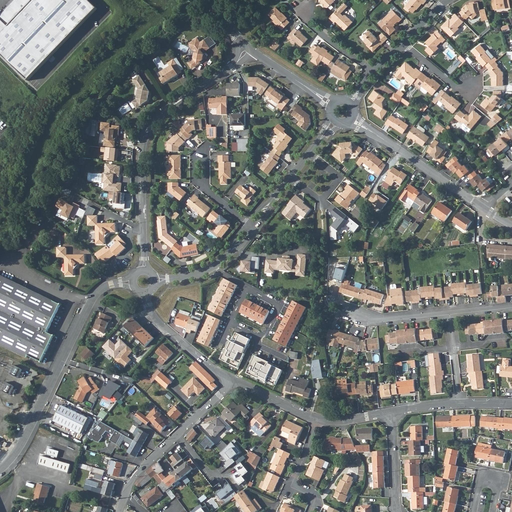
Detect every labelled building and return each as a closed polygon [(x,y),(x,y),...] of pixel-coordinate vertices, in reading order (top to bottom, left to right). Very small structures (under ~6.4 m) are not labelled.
[(0,51),(31,82),(100,9),(90,0),(22,0),(23,1),(21,4),(18,1),(17,3),(19,4),(8,16),(6,13),(0,21),(0,51)] [(405,6),(404,8),(407,11),(409,11),(410,10),(412,12),(417,7),(417,8),(422,3),(423,4),(426,0),(409,0),(405,6)] [(491,0),(493,9),(498,9),(505,8),(505,9),(507,8),(511,8),(509,0),(491,0)] [(329,18),(335,22),(337,20),(339,23),(338,24),(345,30),(353,21),(345,14),(344,15),(341,13),(348,6),(345,2),(329,18)] [(460,13),(467,20),(470,17),(473,19),(477,15),(477,13),(480,12),(478,2),(475,3),(474,2),(470,3),(470,4),(468,5),(465,7),(466,8),(464,10),(463,9),(460,13)] [(268,14),(274,20),(273,21),(282,29),(289,22),(286,19),(287,17),(283,13),(282,14),(281,13),(281,12),(276,7),(273,9),(270,12),(268,14)] [(379,24),(387,32),(391,35),(396,29),(393,26),(397,22),(398,23),(402,19),(393,10),(379,24)] [(448,20),(441,27),(451,37),(459,29),(458,28),(464,22),(456,13),(452,17),(453,18),(450,20),(449,22),(448,20)] [(289,35),(291,37),(291,38),(301,46),(308,39),(298,30),(297,31),(295,28),(289,35)] [(364,35),(367,38),(366,39),(364,40),(368,44),(369,45),(368,47),(373,52),(380,44),(381,45),(388,38),(382,32),(377,38),(369,30),(364,35)] [(438,31),(435,35),(434,34),(426,42),(430,46),(429,48),(428,47),(425,50),(431,56),(439,48),(437,46),(441,42),(442,43),(446,39),(438,31)] [(190,43),(194,50),(195,50),(196,51),(195,51),(194,57),(195,58),(190,61),(190,64),(191,65),(194,66),(198,64),(198,62),(203,59),(204,53),(203,51),(206,49),(206,50),(211,48),(210,47),(217,43),(210,36),(201,41),(199,37),(190,43)] [(272,48),(275,50),(280,44),(278,42),(277,42),(272,48)] [(322,48),(318,45),(317,46),(314,44),(309,51),(313,53),(312,54),(314,56),(311,60),(318,65),(321,61),(322,59),(329,64),(332,61),(335,56),(328,51),(327,52),(322,48)] [(485,65),(488,68),(495,62),(497,60),(494,56),(491,59),(485,52),(485,51),(479,44),(472,51),(476,57),(476,58),(480,62),(480,61),(484,65),(485,65)] [(161,73),(163,77),(161,78),(164,83),(178,74),(178,73),(181,70),(174,59),(168,63),(171,66),(161,73)] [(334,69),(343,75),(342,77),(347,80),(353,71),(349,69),(351,67),(339,59),(336,63),(332,61),(329,64),(327,67),(332,71),(334,69)] [(410,83),(413,80),(415,81),(422,72),(416,68),(414,70),(411,67),(412,66),(406,61),(397,72),(398,72),(396,75),(401,79),(404,75),(408,78),(406,80),(410,83)] [(488,68),(490,71),(492,74),(493,76),(493,78),(492,78),(492,86),(503,85),(503,72),(497,65),(498,65),(496,62),(495,62),(488,68)] [(332,72),(341,78),(342,77),(343,75),(334,69),(332,71),(332,72)] [(425,93),(426,93),(428,91),(433,95),(441,85),(434,80),(433,81),(429,77),(428,78),(422,72),(415,81),(413,83),(420,88),(422,86),(423,86),(421,88),(421,90),(425,93)] [(133,79),(137,85),(139,89),(141,92),(140,96),(137,98),(134,100),(134,103),(136,106),(138,107),(141,105),(142,105),(149,100),(149,99),(148,98),(149,95),(150,94),(151,91),(146,84),(146,85),(143,81),(140,75),(133,79)] [(263,94),(270,83),(259,77),(249,77),(250,86),(257,86),(259,88),(257,91),(263,94)] [(236,84),(228,84),(228,96),(240,96),(241,85),(240,83),(236,83),(236,84)] [(282,110),(289,100),(284,95),(285,94),(280,91),(279,92),(276,89),(270,86),(265,93),(269,96),(279,103),(277,106),(282,110)] [(443,89),(433,101),(436,103),(439,99),(446,105),(446,106),(454,113),(462,103),(455,98),(454,99),(443,89)] [(376,102),(378,109),(375,113),(382,119),(388,111),(384,109),(383,102),(386,97),(375,90),(369,98),(373,101),(374,100),(376,101),(376,102)] [(494,91),(494,95),(489,100),(487,98),(481,105),(490,112),(495,105),(497,106),(503,99),(500,97),(501,95),(501,91),(494,91)] [(397,93),(396,92),(391,98),(400,103),(401,101),(404,98),(402,96),(398,93),(397,93)] [(218,114),(228,114),(228,111),(228,108),(228,96),(223,96),(223,97),(218,97),(218,98),(210,98),(210,108),(218,108),(218,114)] [(302,108),(296,104),(292,109),(294,111),(291,115),(300,121),(297,124),(305,131),(310,124),(309,115),(301,109),(302,108)] [(455,117),(460,121),(461,120),(464,123),(467,125),(468,124),(472,128),(481,116),(474,110),(469,116),(467,114),(466,115),(461,110),(455,117)] [(245,114),(232,114),(232,126),(245,126),(245,114)] [(386,124),(390,127),(392,124),(394,125),(394,127),(403,133),(409,125),(398,118),(392,115),(386,124)] [(179,121),(174,124),(181,131),(185,135),(188,139),(189,139),(192,136),(190,134),(194,131),(203,130),(202,119),(189,121),(190,122),(184,128),(180,123),(181,122),(179,121)] [(102,130),(106,131),(106,134),(108,137),(105,138),(105,144),(114,145),(114,140),(115,139),(114,137),(115,134),(119,134),(120,126),(113,125),(113,127),(110,127),(110,123),(102,122),(102,130)] [(469,131),(472,128),(468,124),(467,125),(464,123),(462,125),(463,126),(462,127),(467,131),(468,130),(469,131)] [(433,129),(438,133),(442,126),(438,124),(433,129)] [(285,130),(279,125),(274,130),(274,132),(279,136),(275,141),(278,142),(274,146),(275,148),(282,154),(286,148),(285,147),(292,139),(284,132),(285,130)] [(408,135),(412,138),(412,137),(415,139),(417,140),(424,145),(429,136),(424,133),(417,128),(414,126),(408,135)] [(207,128),(208,137),(218,137),(217,127),(207,128)] [(188,139),(181,131),(178,134),(177,134),(168,143),(168,151),(180,151),(180,148),(182,146),(181,145),(182,144),(183,145),(186,142),(185,142),(188,139)] [(495,142),(502,150),(508,145),(506,142),(509,139),(504,133),(500,136),(501,137),(495,142)] [(239,151),(249,151),(249,139),(239,139),(239,149),(239,151)] [(436,139),(427,151),(435,156),(436,157),(437,157),(438,157),(437,159),(442,162),(446,156),(444,155),(447,151),(442,147),(442,145),(438,143),(439,141),(436,139)] [(495,142),(489,147),(490,148),(487,150),(492,156),(495,154),(496,155),(502,150),(495,142)] [(340,161),(342,160),(345,157),(344,153),(352,153),(352,152),(357,155),(362,149),(358,146),(357,147),(350,144),(340,144),(340,145),(341,147),(338,151),(337,150),(333,155),(340,161)] [(275,148),(272,152),(276,155),(279,157),(282,154),(275,148)] [(365,150),(357,160),(361,163),(362,161),(374,171),(378,175),(385,164),(382,162),(382,161),(375,156),(374,157),(373,156),(374,154),(370,151),(369,153),(365,150)] [(280,158),(279,157),(276,155),(272,152),(269,155),(270,156),(260,168),(268,174),(273,168),(272,167),(274,165),(275,166),(278,162),(277,162),(280,158)] [(182,167),(182,155),(170,155),(170,168),(169,169),(169,173),(170,175),(170,179),(182,179),(182,169),(181,170),(181,167),(182,167)] [(230,155),(219,155),(219,162),(220,162),(220,168),(221,169),(221,170),(220,170),(220,178),(221,178),(221,184),(227,184),(227,179),(232,178),(232,162),(229,162),(230,155)] [(450,160),(453,164),(451,166),(453,168),(456,172),(457,171),(463,166),(459,160),(460,159),(457,156),(450,160)] [(117,165),(107,164),(106,174),(104,173),(103,182),(105,182),(104,189),(121,191),(121,183),(115,183),(113,182),(114,175),(116,175),(119,175),(120,167),(117,166),(117,165)] [(457,171),(462,177),(467,173),(469,176),(475,171),(473,168),(470,170),(465,164),(463,166),(457,171)] [(384,181),(390,185),(391,186),(395,180),(401,184),(407,175),(402,172),(402,173),(394,168),(392,171),(391,170),(390,170),(389,170),(389,171),(388,172),(389,172),(390,173),(384,181)] [(469,176),(472,180),(471,180),(476,186),(478,184),(484,180),(479,174),(478,174),(475,171),(469,176)] [(478,184),(483,190),(486,188),(488,191),(495,186),(492,183),(491,183),(486,178),(484,180),(478,184)] [(384,181),(382,185),(387,190),(390,185),(384,181)] [(179,183),(169,183),(169,192),(180,201),(187,193),(179,187),(179,183)] [(354,199),(359,193),(348,184),(345,188),(346,189),(342,194),(343,194),(341,197),(340,195),(339,194),(334,199),(344,207),(348,202),(350,202),(353,198),(354,199)] [(241,201),(247,206),(252,200),(250,199),(256,191),(251,187),(248,190),(241,185),(236,192),(243,198),(241,201)] [(406,201),(408,197),(414,202),(421,192),(410,185),(400,198),(405,202),(406,201)] [(125,192),(110,191),(109,197),(114,198),(113,207),(125,208),(125,201),(124,201),(125,192)] [(412,206),(418,210),(419,209),(424,212),(432,200),(424,195),(425,194),(421,192),(414,202),(412,205),(412,206)] [(375,193),(370,201),(382,210),(390,199),(383,195),(381,197),(379,195),(379,196),(375,193)] [(199,198),(195,195),(187,205),(203,217),(211,209),(204,203),(203,204),(201,203),(201,202),(198,199),(199,198)] [(301,200),(295,195),(288,205),(282,213),(290,220),(296,212),(304,218),(310,210),(303,203),(300,201),(301,200)] [(71,203),(61,199),(57,207),(66,211),(63,216),(74,221),(77,215),(80,208),(81,205),(76,203),(74,205),(70,204),(71,203)] [(432,213),(445,222),(452,211),(440,202),(432,213)] [(336,207),(331,213),(335,216),(334,217),(337,219),(331,227),(331,239),(337,239),(337,232),(341,227),(342,228),(345,223),(351,227),(350,228),(354,232),(359,225),(350,218),(348,221),(344,218),(347,215),(336,207)] [(87,212),(80,208),(77,215),(84,218),(87,212)] [(214,232),(221,238),(229,228),(229,223),(229,222),(221,216),(221,217),(217,214),(214,211),(207,219),(210,222),(212,220),(219,226),(214,232)] [(454,222),(466,231),(472,221),(460,213),(454,222)] [(89,226),(96,226),(98,223),(98,215),(89,215),(89,226)] [(177,243),(178,242),(168,234),(167,218),(166,217),(160,217),(160,221),(159,221),(159,238),(172,248),(177,243)] [(410,229),(414,232),(419,225),(415,222),(410,229)] [(96,231),(104,223),(98,223),(96,226),(96,231)] [(96,231),(97,243),(99,244),(102,244),(103,242),(105,242),(105,235),(109,232),(117,232),(116,223),(104,223),(96,231)] [(117,243),(111,248),(115,254),(117,256),(126,247),(124,245),(127,243),(119,234),(114,239),(117,243)] [(181,246),(177,243),(172,248),(172,249),(176,253),(175,253),(180,257),(181,256),(183,256),(183,257),(199,254),(198,245),(183,247),(181,246)] [(487,256),(496,257),(505,258),(511,259),(511,246),(506,246),(497,245),(488,244),(488,246),(487,256)] [(108,245),(96,253),(103,263),(115,254),(111,248),(108,245)] [(57,256),(65,257),(67,254),(67,246),(57,246),(57,256)] [(65,262),(73,254),(67,254),(65,257),(65,262)] [(65,262),(65,273),(67,275),(71,274),(72,273),(74,273),(74,266),(77,262),(85,262),(85,254),(73,254),(65,262)] [(297,271),(305,272),(307,255),(299,254),(298,263),(294,263),(294,260),(290,260),(290,256),(285,256),(284,259),(280,259),(279,261),(267,260),(266,272),(274,273),(274,269),(297,271)] [(241,266),(236,269),(239,273),(242,272),(251,272),(251,268),(258,269),(259,258),(252,257),(251,262),(242,261),(241,266)] [(0,344),(6,347),(26,358),(28,355),(41,361),(54,336),(47,333),(61,305),(0,274),(0,344)] [(224,278),(220,286),(234,293),(235,290),(237,285),(224,278)] [(345,295),(362,300),(362,299),(365,291),(348,286),(349,282),(343,280),(339,293),(345,295)] [(459,284),(461,295),(464,295),(464,293),(467,293),(468,295),(472,295),(472,297),(475,296),(478,296),(478,294),(482,294),(481,283),(474,284),(466,285),(466,283),(459,284)] [(445,288),(446,293),(447,299),(450,299),(450,297),(453,297),(453,294),(457,294),(457,296),(460,295),(461,295),(459,284),(452,284),(452,287),(445,288)] [(492,292),(492,297),(497,297),(498,304),(502,303),(506,303),(505,296),(510,296),(511,295),(511,284),(509,285),(503,286),(503,290),(501,290),(498,290),(498,286),(491,287),(492,292)] [(234,293),(220,286),(217,294),(229,300),(231,297),(232,297),(234,293)] [(424,288),(425,298),(425,299),(428,299),(432,299),(432,297),(435,296),(436,299),(440,298),(440,300),(443,300),(442,293),(442,288),(434,289),(434,286),(427,287),(424,288)] [(385,306),(392,305),(392,304),(398,303),(398,305),(403,304),(403,302),(404,301),(402,291),(401,288),(396,289),(390,289),(390,296),(387,296),(387,297),(385,306)] [(406,292),(408,302),(411,302),(411,304),(414,303),(418,303),(417,301),(421,301),(421,298),(425,298),(424,288),(420,288),(420,291),(413,291),(406,292)] [(362,299),(366,301),(367,300),(373,302),(373,301),(375,301),(374,303),(380,305),(383,295),(366,289),(365,291),(362,299)] [(229,300),(217,294),(213,302),(226,308),(227,305),(229,300)] [(251,301),(246,299),(240,312),(248,316),(255,303),(251,301)] [(192,301),(192,304),(194,305),(194,307),(201,310),(201,304),(192,301)] [(306,308),(293,301),(273,340),(286,347),(306,308)] [(226,308),(213,302),(209,309),(222,316),(224,312),(226,308)] [(259,305),(255,303),(248,316),(255,320),(262,306),(259,305)] [(266,308),(262,306),(255,320),(263,324),(270,311),(266,308)] [(176,324),(184,327),(188,328),(191,319),(191,317),(189,316),(190,313),(181,310),(176,324)] [(95,329),(104,333),(110,321),(111,321),(113,317),(103,312),(99,320),(95,329)] [(223,321),(210,315),(207,322),(218,327),(220,323),(222,324),(223,321)] [(135,338),(144,328),(134,318),(125,327),(135,338)] [(200,323),(191,319),(188,328),(186,332),(190,333),(192,330),(197,332),(200,323)] [(491,321),(492,334),(504,333),(504,332),(511,330),(511,320),(507,321),(507,319),(503,319),(491,321)] [(475,324),(476,335),(486,334),(486,335),(492,334),(491,321),(485,321),(480,322),(480,323),(475,324)] [(207,322),(204,328),(217,334),(218,331),(216,331),(218,327),(207,322)] [(469,325),(469,326),(465,326),(466,334),(470,334),(470,335),(476,335),(475,324),(469,325)] [(135,338),(146,347),(155,338),(144,328),(135,338)] [(217,334),(204,328),(201,335),(212,340),(214,336),(216,337),(217,334)] [(410,329),(412,343),(418,343),(418,341),(428,340),(426,329),(421,330),(420,328),(417,329),(410,329)] [(394,331),(394,333),(395,343),(400,343),(400,344),(412,343),(410,329),(398,331),(394,331)] [(426,329),(428,340),(434,339),(434,338),(438,337),(437,329),(433,330),(433,329),(426,329)] [(326,342),(330,343),(329,346),(337,348),(338,345),(337,345),(338,343),(342,345),(346,334),(334,330),(334,331),(329,330),(327,337),(326,342)] [(250,339),(236,332),(231,342),(230,341),(221,359),(225,361),(224,362),(238,368),(245,354),(244,353),(250,339)] [(390,333),(390,335),(386,335),(387,342),(391,342),(391,343),(395,343),(394,333),(390,333)] [(342,345),(355,349),(355,348),(359,349),(362,341),(358,340),(358,338),(346,334),(342,345)] [(212,340),(201,335),(198,341),(211,347),(212,344),(211,344),(212,340)] [(358,352),(380,349),(378,338),(366,340),(362,341),(359,349),(358,352)] [(110,339),(103,347),(116,359),(128,346),(121,339),(116,345),(110,339)] [(161,356),(166,361),(167,361),(174,353),(163,344),(156,352),(161,356)] [(116,359),(115,359),(124,368),(132,360),(128,357),(130,354),(133,351),(128,346),(116,359)] [(88,361),(95,354),(88,348),(81,355),(88,361)] [(431,376),(443,375),(445,375),(444,370),(442,370),(441,364),(439,353),(429,354),(425,356),(427,367),(430,367),(431,376)] [(468,373),(469,372),(481,371),(479,354),(469,355),(469,360),(468,361),(469,367),(467,368),(468,373)] [(269,363),(255,355),(249,370),(247,373),(266,382),(267,381),(276,385),(282,370),(269,364),(269,363)] [(161,356),(157,360),(162,365),(166,361),(161,356)] [(503,366),(501,366),(500,377),(511,377),(511,367),(510,367),(511,360),(503,359),(503,366)] [(323,379),(319,360),(313,362),(311,370),(314,381),(323,379)] [(196,361),(195,362),(194,361),(193,362),(194,364),(190,367),(213,390),(217,386),(213,382),(215,380),(210,375),(202,367),(196,361)] [(10,373),(19,376),(22,368),(14,365),(10,373)] [(154,375),(157,378),(162,372),(159,370),(154,375)] [(469,372),(470,376),(471,376),(472,382),(473,382),(474,389),(484,388),(482,371),(481,371),(469,372)] [(156,379),(166,388),(172,381),(168,378),(162,372),(157,378),(156,379)] [(140,380),(152,383),(156,379),(157,378),(154,375),(151,378),(141,375),(140,380)] [(430,376),(432,394),(443,393),(442,386),(443,386),(442,379),(444,379),(443,375),(431,376),(430,376)] [(79,389),(74,399),(82,402),(86,393),(91,391),(93,393),(99,389),(93,381),(89,384),(87,380),(85,377),(79,382),(81,385),(82,387),(80,390),(79,389)] [(199,394),(205,388),(194,378),(183,390),(189,396),(194,391),(196,391),(199,394)] [(304,397),(308,398),(311,391),(306,389),(309,381),(301,378),(299,382),(289,379),(286,391),(291,393),(291,391),(304,395),(304,397)] [(347,379),(338,380),(339,388),(334,389),(335,398),(340,398),(340,395),(353,393),(353,395),(357,394),(356,384),(356,383),(347,384),(347,379)] [(397,381),(397,383),(398,392),(398,393),(407,392),(407,391),(416,391),(414,380),(397,381)] [(11,394),(15,385),(6,381),(2,391),(11,394)] [(397,383),(391,384),(391,383),(386,384),(386,385),(381,385),(382,397),(389,396),(389,393),(398,392),(397,383)] [(356,384),(357,394),(362,394),(362,396),(366,396),(366,394),(369,394),(369,395),(374,395),(373,385),(368,385),(361,386),(361,384),(356,384)] [(171,393),(168,396),(175,402),(177,399),(171,393)] [(223,413),(231,421),(242,410),(234,402),(223,413)] [(168,414),(175,420),(182,413),(179,410),(181,408),(177,404),(175,407),(175,406),(168,414)] [(53,421),(80,434),(88,418),(81,414),(61,405),(53,421)] [(150,421),(161,431),(170,422),(155,408),(146,417),(139,412),(135,416),(143,422),(146,424),(150,420),(150,421)] [(132,413),(130,416),(136,421),(134,423),(135,424),(138,426),(140,424),(141,425),(143,422),(135,416),(132,413)] [(250,423),(253,427),(255,425),(263,433),(264,433),(268,429),(271,426),(270,425),(268,423),(266,421),(266,420),(266,419),(260,413),(250,423)] [(101,422),(105,424),(111,416),(108,414),(101,422)] [(453,416),(454,427),(475,426),(475,416),(471,416),(471,415),(453,416)] [(218,418),(225,426),(229,430),(231,427),(220,416),(218,418)] [(453,416),(437,417),(438,428),(454,427),(453,416)] [(498,428),(499,418),(482,416),(482,426),(498,428)] [(218,418),(207,429),(215,437),(217,434),(218,435),(220,433),(219,433),(225,426),(218,418)] [(498,430),(503,430),(503,429),(511,429),(511,418),(504,418),(499,418),(498,428),(498,430)] [(282,431),(291,435),(288,442),(295,446),(303,428),(294,424),(293,425),(291,424),(292,423),(286,421),(282,431)] [(113,435),(110,440),(117,444),(123,434),(105,424),(101,422),(88,437),(92,440),(93,439),(95,441),(99,442),(103,437),(102,436),(107,431),(113,435)] [(186,437),(190,442),(198,433),(198,434),(201,430),(196,425),(193,428),(186,437)] [(263,433),(255,425),(253,427),(252,428),(260,436),(263,433)] [(412,441),(421,440),(423,440),(423,426),(411,427),(412,441)] [(134,441),(143,446),(149,434),(137,427),(134,434),(137,436),(134,441)] [(357,429),(357,439),(373,439),(372,429),(357,429)] [(120,446),(123,441),(132,445),(128,452),(136,457),(143,446),(134,441),(127,437),(123,434),(117,444),(120,446)] [(222,451),(231,443),(233,441),(226,435),(221,439),(223,441),(221,443),(218,446),(222,451)] [(208,437),(201,444),(206,449),(209,446),(211,449),(216,444),(208,437)] [(271,446),(279,449),(280,450),(282,444),(279,443),(280,440),(275,437),(271,446)] [(325,440),(325,451),(330,451),(330,450),(337,449),(337,451),(347,451),(357,451),(354,446),(351,439),(346,439),(342,439),(334,439),(334,437),(329,437),(329,440),(325,440)] [(409,441),(410,456),(421,456),(421,453),(425,453),(424,446),(421,446),(421,440),(412,441),(409,441)] [(225,462),(222,465),(225,469),(234,462),(232,458),(239,453),(231,443),(222,451),(219,454),(225,462)] [(489,460),(489,459),(491,449),(478,446),(475,457),(489,460)] [(38,465),(68,474),(71,465),(54,459),(54,457),(57,458),(59,451),(48,448),(46,455),(51,456),(51,459),(41,456),(38,465)] [(445,464),(447,464),(456,466),(459,451),(449,448),(445,464)] [(279,449),(270,469),(281,474),(284,467),(283,467),(284,464),(287,458),(288,458),(290,454),(280,450),(279,449)] [(489,459),(495,461),(495,462),(503,463),(506,452),(491,449),(489,459)] [(248,461),(253,464),(258,455),(254,452),(254,453),(251,457),(248,461)] [(174,462),(171,464),(173,467),(183,459),(178,453),(171,458),(174,462)] [(251,466),(255,471),(257,467),(261,458),(261,457),(258,455),(253,464),(251,466)] [(373,473),(384,472),(383,456),(373,457),(373,473)] [(311,464),(305,476),(318,482),(323,471),(320,470),(322,466),(325,461),(315,457),(312,464),(311,464)] [(176,471),(182,479),(197,467),(191,459),(176,471)] [(109,467),(111,468),(109,474),(119,477),(123,464),(110,460),(108,464),(110,465),(109,467)] [(405,460),(406,477),(408,476),(417,476),(417,464),(420,464),(420,460),(405,460)] [(239,471),(233,476),(240,485),(246,480),(243,476),(249,471),(242,462),(236,467),(239,471)] [(153,467),(157,472),(158,475),(162,472),(164,471),(159,463),(153,467)] [(447,464),(444,479),(455,481),(459,467),(456,466),(447,464)] [(87,470),(96,473),(103,475),(104,471),(88,466),(87,470)] [(135,484),(139,489),(141,486),(142,487),(154,477),(160,484),(158,486),(163,493),(166,491),(168,493),(171,490),(170,488),(161,478),(158,475),(157,472),(153,467),(147,471),(143,475),(138,480),(135,484)] [(161,478),(170,488),(172,486),(173,488),(176,485),(177,486),(181,483),(179,481),(182,479),(176,471),(167,479),(164,476),(161,478)] [(268,472),(264,482),(265,483),(262,489),(270,493),(273,492),(275,488),(274,487),(276,482),(277,483),(280,477),(268,472)] [(373,473),(374,488),(385,488),(384,472),(373,473)] [(335,496),(339,498),(340,501),(345,503),(348,496),(347,496),(354,481),(352,481),(354,477),(346,474),(343,480),(341,479),(338,487),(339,490),(338,492),(337,491),(335,496)] [(408,476),(409,493),(412,493),(423,492),(426,493),(425,488),(420,488),(420,476),(417,476),(408,476)] [(87,479),(84,489),(111,497),(115,484),(106,481),(104,490),(97,488),(99,483),(87,479)] [(34,500),(36,503),(41,504),(44,503),(46,497),(47,498),(50,487),(38,484),(35,494),(36,494),(34,500)] [(229,484),(218,493),(226,503),(235,497),(238,495),(236,492),(229,484)] [(142,498),(148,507),(163,495),(157,487),(142,498)] [(445,502),(446,502),(457,505),(458,496),(457,496),(458,489),(448,487),(445,502)] [(235,497),(244,509),(243,510),(244,511),(256,511),(262,507),(258,502),(256,503),(254,499),(251,501),(244,490),(241,493),(238,495),(235,497)] [(412,493),(412,509),(424,509),(424,505),(423,498),(423,492),(412,493)] [(288,506),(289,504),(285,502),(281,511),(283,511),(300,511),(302,510),(297,508),(296,509),(288,506)] [(446,502),(443,511),(454,511),(457,505),(446,502)]
